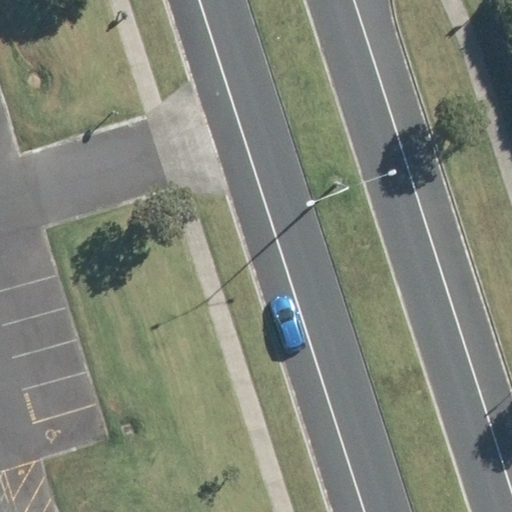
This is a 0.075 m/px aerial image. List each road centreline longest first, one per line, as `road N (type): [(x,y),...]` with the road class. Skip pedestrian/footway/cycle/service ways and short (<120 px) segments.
road 1 (tertiary): [(377,511),(204,0)]
road 2 (tertiary): [(336,0),(500,511)]
